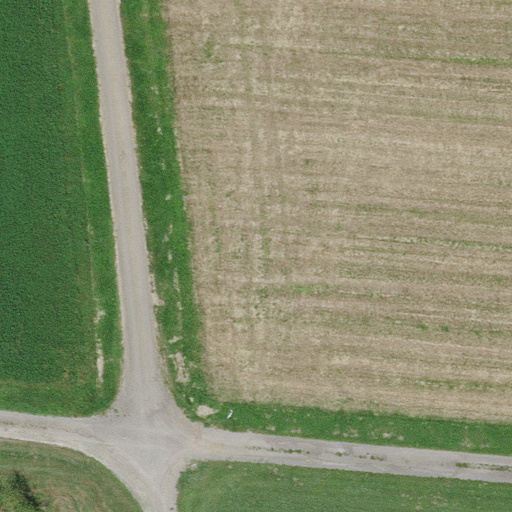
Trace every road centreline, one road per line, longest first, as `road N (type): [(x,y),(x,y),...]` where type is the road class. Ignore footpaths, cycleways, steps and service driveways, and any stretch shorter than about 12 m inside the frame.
road 1 (track): [(165,511),(104,0)]
road 2 (track): [(0,427),(511,469)]
